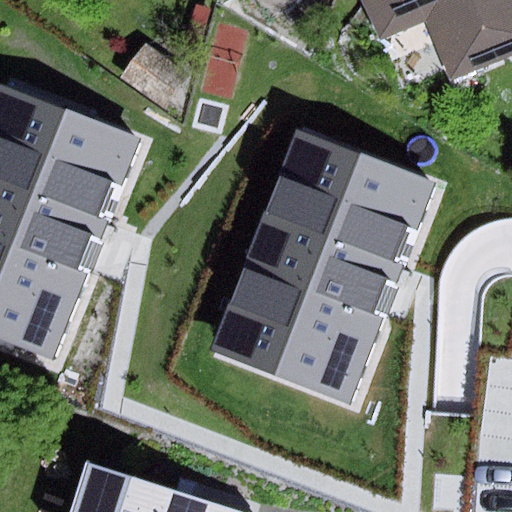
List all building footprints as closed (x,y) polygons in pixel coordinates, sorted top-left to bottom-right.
[(511,0),(362,0),(379,40),(426,21),(450,80),(511,54),(511,0)] [(189,74),(145,44),(122,78),(166,108),(189,74)] [(140,139),(0,85),(0,86),(0,340),(53,361),(103,233),(140,139)] [(435,183),(296,129),(210,353),(350,406),(399,277),(435,183)] [(244,511),(81,463),(66,511),(244,511)]
